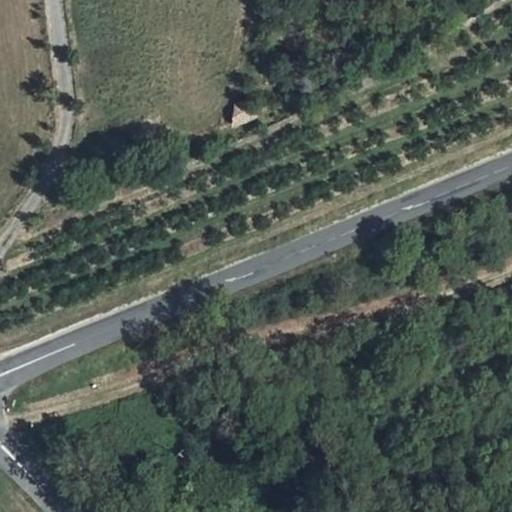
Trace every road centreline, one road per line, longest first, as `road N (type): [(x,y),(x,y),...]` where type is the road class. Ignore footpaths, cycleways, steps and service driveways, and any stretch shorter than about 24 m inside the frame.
road 1 (tertiary): [(511,168),(182,301),(0,388)]
road 2 (track): [(0,414),(43,416),(204,357),(402,313),(511,273)]
road 3 (track): [(0,247),(58,153),(66,116),(59,0)]
